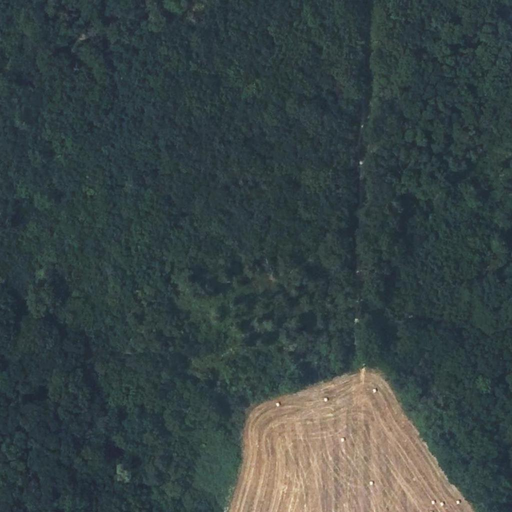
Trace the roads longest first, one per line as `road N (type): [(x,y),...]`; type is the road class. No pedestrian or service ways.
road 1 (track): [(360,366),(370,0)]
road 2 (track): [(221,0),(99,55),(85,52),(54,0)]
